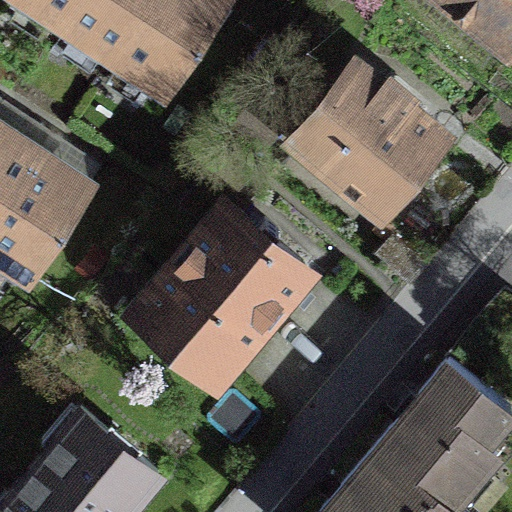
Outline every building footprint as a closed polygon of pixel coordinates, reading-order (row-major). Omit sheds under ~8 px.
[(37,0),(61,16),(71,0),(37,0)] [(71,0),(61,16),(113,50),(146,0),(71,0)] [(146,0),(113,50),(166,85),(221,0),(146,0)] [(511,30),(511,0),(457,0),(505,39),(511,30)] [(440,126),(358,60),(297,134),(379,201),(440,126)] [(251,98),(229,126),(258,149),(280,121),(251,98)] [(0,207),(41,146),(0,118),(0,207)] [(41,146),(0,207),(0,250),(29,270),(90,178),(41,146)] [(259,223),(227,196),(246,174),(222,154),(184,200),(206,218),(142,294),(221,361),(305,262),(273,235),(279,227),(265,215),(259,223)] [(393,231),(376,251),(410,280),(427,261),(393,231)] [(378,440),(449,500),(494,447),(482,437),(508,406),(449,356),(378,440)] [(120,511),(157,468),(81,404),(0,501),(0,511),(120,511)] [(463,511),(449,500),(378,440),(317,511),(463,511)]
